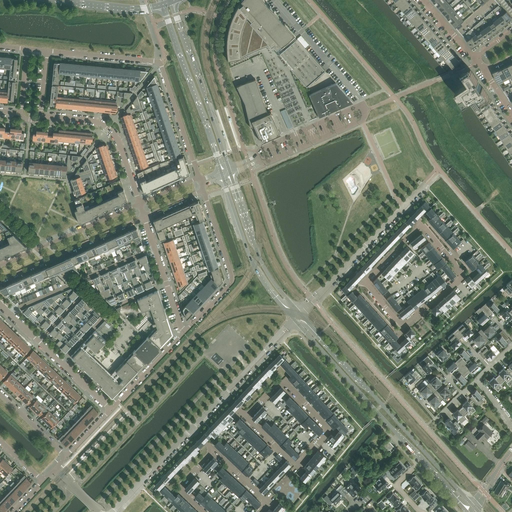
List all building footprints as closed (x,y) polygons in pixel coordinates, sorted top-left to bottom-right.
[(227,43),(227,46),(227,52),(227,56),(228,60),(228,61),(241,58),(244,56),(250,53),(257,50),(262,48),(269,45),(271,47),(273,45),(276,49),(280,46),(281,46),(293,35),(262,0),(242,0),(241,2),(243,4),(241,6),(239,5),(237,8),(236,10),(234,13),(233,16),(232,18),(231,21),(230,24),(229,26),(229,29),(228,32),(227,34),(227,37),(227,40),(227,43)] [(406,0),(398,7),(402,11),(409,4),(410,5),(412,3),(411,2),(409,4),(406,1),(406,0)] [(442,12),(450,5),(446,1),(438,7),(442,12)] [(409,4),(402,11),(405,15),(413,8),(413,9),(415,7),(414,6),(412,8),(410,5),(409,4)] [(445,16),(453,9),(450,5),(442,12),(445,16)] [(405,15),(404,15),(404,16),(408,20),(416,12),(417,13),(419,11),(418,10),(416,12),(413,9),(413,8),(405,15)] [(449,20),(457,13),(453,9),(445,16),(449,20)] [(416,12),(408,20),(411,24),(412,24),(412,23),(420,16),(420,17),(422,15),(421,14),(419,16),(417,13),(416,12)] [(511,17),(507,12),(503,15),(508,22),(510,20),(511,22),(511,17)] [(452,24),(460,17),(457,13),(449,20),(452,24)] [(508,22),(503,15),(502,14),(497,18),(498,19),(504,26),(508,22)] [(420,16),(412,23),(416,27),(424,20),(424,21),(426,19),(425,18),(423,20),(420,17),(420,16)] [(456,28),(464,21),(460,17),(452,24),(456,28)] [(504,26),(498,19),(494,22),(500,29),(501,31),(504,29),(503,27),(504,26)] [(416,27),(415,28),(418,32),(427,25),(428,25),(429,23),(429,22),(427,24),(424,21),(424,20),(416,27)] [(500,29),(494,22),(493,21),(489,24),(495,33),(500,29)] [(495,33),(489,24),(484,27),(485,29),(486,29),(491,36),(495,33)] [(427,25),(418,32),(422,36),(431,29),(433,27),(432,26),(430,28),(428,25),(427,25)] [(431,29),(422,36),(426,40),(434,33),(435,33),(437,32),(436,31),(434,32),(431,29)] [(491,36),(486,29),(485,29),(481,32),(486,39),(488,38),(489,40),(492,38),(490,36),(491,36)] [(486,39),(481,32),(480,30),(475,33),(476,35),(477,35),(482,42),(486,39)] [(434,33),(426,40),(429,44),(430,44),(430,43),(438,37),(440,36),(439,35),(437,36),(435,33),(434,33)] [(477,35),(476,35),(472,38),(477,45),(482,42),(477,35)] [(438,37),(430,43),(430,44),(434,48),(441,41),(442,41),(444,40),(443,39),(441,40),(438,37)] [(477,45),(472,38),(467,41),(474,51),(476,49),(475,47),(477,45)] [(278,55),(290,68),(307,87),(314,80),(319,76),(325,71),(305,48),(297,39),(296,39),(280,54),(278,55)] [(434,48),(431,50),(435,53),(437,51),(437,52),(445,45),(447,44),(446,43),(444,44),(442,41),(441,41),(434,48)] [(445,45),(437,52),(440,55),(441,56),(448,49),(449,50),(451,48),(450,47),(448,49),(445,45)] [(440,55),(439,56),(440,56),(443,61),(452,53),(452,54),(454,52),(453,51),(451,53),(449,50),(448,49),(441,56),(440,55)] [(452,53),(443,61),(447,65),(448,64),(455,57),(456,58),(458,56),(457,55),(455,57),(452,54),(452,53)] [(455,57),(448,64),(451,68),(459,62),(461,60),(460,59),(458,61),(456,58),(455,57)] [(511,75),(511,73),(508,66),(503,69),(508,78),(511,75)] [(508,78),(503,69),(499,71),(498,70),(503,80),(508,78)] [(148,71),(141,71),(138,70),(138,71),(136,71),(136,70),(135,80),(140,81),(148,72),(148,71)] [(492,101),(483,87),(482,88),(481,89),(480,88),(481,87),(479,83),(477,83),(477,82),(479,81),(471,70),(464,74),(465,76),(455,83),(459,89),(458,90),(466,104),(468,102),(475,112),(481,108),(491,101),(492,101)] [(503,80),(498,70),(493,73),(498,83),(503,80)] [(268,114),(260,91),(259,90),(260,90),(256,79),(242,84),(236,86),(245,104),(250,128),(254,126),(255,129),(257,133),(257,134),(261,143),(280,135),(273,118),(273,117),(272,117),(271,115),(272,115),(272,114),(271,114),(270,112),(268,114)] [(157,86),(156,82),(155,83),(152,80),(151,81),(147,86),(149,91),(158,88),(158,87),(158,88),(157,86)] [(353,102),(336,83),(309,95),(315,108),(319,117),(329,113),(353,102)] [(159,93),(159,91),(158,88),(149,91),(150,96),(160,93),(159,93)] [(121,106),(124,103),(121,102),(121,97),(128,98),(132,93),(117,91),(116,101),(116,110),(117,110),(117,106),(121,106)] [(161,98),(161,96),(160,93),(150,96),(152,101),(161,98)] [(131,115),(142,111),(137,97),(133,102),(135,108),(130,110),(129,106),(126,110),(127,114),(123,115),(124,116),(124,117),(131,115)] [(163,103),(162,102),(163,102),(161,98),(152,101),(154,107),(163,103)] [(483,112),(492,107),(490,103),(492,102),(491,101),(481,108),(483,112)] [(165,108),(164,107),(163,103),(154,107),(155,112),(165,108)] [(486,117),(495,111),(493,108),(495,106),(494,105),(492,107),(483,112),(486,117)] [(166,113),(166,112),(165,108),(155,112),(157,117),(167,114),(167,113),(166,113)] [(490,121),(498,116),(496,112),(498,111),(497,110),(495,111),(486,117),(490,121)] [(168,118),(168,117),(167,114),(157,117),(159,122),(168,119),(168,118)] [(493,126),(501,120),(499,117),(501,115),(500,114),(498,116),(490,121),(493,126)] [(134,125),(132,119),(123,122),(125,128),(134,125)] [(170,123),(169,122),(170,122),(168,119),(159,122),(161,127),(170,124),(170,123)] [(496,130),(504,124),(502,121),(504,120),(503,119),(501,120),(493,126),(496,130)] [(499,135),(507,129),(505,126),(507,124),(506,123),(504,124),(496,130),(499,135)] [(171,129),(171,127),(170,124),(161,127),(162,132),(172,129),(172,128),(171,129)] [(136,130),(134,125),(125,128),(127,133),(136,130)] [(15,138),(16,129),(11,128),(10,132),(8,131),(7,138),(15,138)] [(502,139),(510,133),(508,130),(510,129),(509,128),(507,129),(499,135),(502,139)] [(24,139),(24,133),(21,133),(22,129),(16,129),(15,138),(24,139)] [(173,134),(173,132),(172,129),(162,132),(164,137),(174,134),(173,134)] [(58,144),(59,130),(59,133),(53,132),(53,136),(50,136),(50,142),(53,142),(52,144),(58,144)] [(137,135),(136,130),(127,133),(128,138),(137,135)] [(41,143),(42,131),(37,131),(36,134),(33,134),(33,140),(36,140),(36,142),(41,143)] [(50,142),(50,136),(48,135),(48,132),(42,131),(41,143),(41,141),(50,142)] [(505,144),(511,138),(511,136),(511,135),(511,133),(511,132),(510,133),(502,139),(505,144)] [(175,139),(174,138),(175,137),(174,134),(164,137),(166,142),(175,139)] [(139,140),(137,135),(128,138),(130,143),(139,140)] [(177,144),(176,143),(175,139),(166,142),(168,148),(177,144)] [(141,145),(139,140),(130,143),(132,148),(141,145)] [(178,149),(178,148),(177,144),(168,148),(169,153),(179,150),(179,149),(178,149)] [(108,150),(106,145),(104,146),(103,145),(99,146),(100,147),(97,148),(99,153),(108,150)] [(143,150),(141,145),(132,148),(134,153),(143,150)] [(110,155),(108,150),(99,153),(101,158),(110,155)] [(144,155),(143,150),(134,153),(135,158),(144,155)] [(180,154),(180,153),(179,150),(169,153),(171,158),(181,155),(180,154)] [(73,168),(73,167),(71,165),(72,161),(78,161),(82,156),(68,155),(67,166),(67,171),(70,171),(71,170),(71,171),(73,168)] [(111,161),(110,155),(101,158),(102,164),(111,161)] [(146,161),(144,155),(135,158),(137,164),(146,161)] [(189,174),(186,165),(185,161),(183,156),(178,157),(180,166),(176,168),(180,177),(181,178),(183,176),(189,174)] [(80,177),(91,173),(86,160),(83,165),(85,171),(80,172),(78,171),(77,171),(75,174),(75,175),(76,178),(80,177)] [(113,166),(111,161),(102,164),(104,169),(113,166)] [(148,166),(146,161),(137,164),(139,169),(148,166)] [(115,171),(113,166),(104,169),(106,174),(115,171)] [(180,177),(176,168),(172,170),(176,179),(176,180),(179,178),(178,178),(180,177)] [(176,179),(172,170),(167,172),(171,181),(171,182),(174,181),(174,180),(176,179)] [(117,176),(115,171),(106,174),(108,179),(117,176)] [(152,189),(148,181),(146,181),(145,179),(143,180),(141,177),(144,176),(142,171),(137,174),(144,194),(150,191),(150,190),(152,189)] [(171,181),(167,172),(162,174),(166,183),(167,184),(169,183),(169,182),(171,181)] [(166,183),(162,174),(158,176),(162,185),(162,186),(165,185),(164,184),(166,183)] [(162,185),(158,176),(153,178),(157,187),(157,188),(160,187),(160,186),(162,185)] [(157,187),(153,178),(148,181),(152,189),(153,190),(155,189),(155,188),(157,187)] [(80,197),(74,200),(76,204),(77,209),(75,210),(78,221),(79,222),(79,223),(79,224),(89,219),(95,217),(94,216),(95,216),(99,214),(99,215),(105,212),(104,212),(105,211),(109,210),(115,208),(114,207),(115,207),(119,205),(119,206),(125,203),(128,201),(126,195),(125,193),(123,189),(122,184),(120,179),(110,184),(105,186),(100,189),(95,191),(90,193),(85,195),(81,197),(80,197)] [(84,187),(82,182),(73,185),(75,190),(84,187)] [(86,192),(84,187),(75,190),(77,195),(86,192)] [(202,213),(201,209),(198,201),(192,203),(190,204),(190,205),(194,214),(196,213),(200,220),(204,219),(203,213),(202,213)] [(431,208),(432,209),(434,207),(432,205),(430,207),(425,202),(421,206),(425,210),(426,212),(431,208)] [(194,214),(190,205),(188,206),(188,205),(185,207),(189,216),(194,214)] [(420,215),(425,210),(421,206),(416,211),(420,215)] [(189,216),(185,207),(183,208),(183,207),(180,209),(181,209),(185,218),(189,216)] [(436,214),(432,209),(431,208),(426,212),(431,217),(431,218),(436,214)] [(185,218),(181,209),(179,210),(178,209),(176,211),(180,220),(185,218)] [(180,220),(176,211),(174,212),(171,213),(175,222),(180,220)] [(175,222),(171,213),(169,214),(166,215),(167,215),(171,224),(175,222)] [(439,218),(440,219),(443,216),(441,214),(438,217),(436,214),(431,218),(431,217),(428,220),(432,224),(439,218)] [(171,224),(167,215),(165,216),(164,216),(162,217),(162,218),(166,226),(171,224)] [(415,220),(414,221),(411,217),(406,222),(410,226),(415,221),(415,220)] [(161,228),(166,226),(162,218),(160,219),(159,218),(153,221),(160,242),(166,240),(161,228)] [(439,218),(432,224),(435,228),(443,222),(440,219),(439,218)] [(205,226),(203,221),(193,224),(195,229),(205,226)] [(404,232),(410,226),(406,222),(400,228),(404,232)] [(448,222),(445,225),(443,222),(435,228),(439,232),(446,226),(447,227),(450,224),(448,222)] [(206,231),(205,226),(195,229),(197,235),(206,231)] [(446,226),(439,232),(442,236),(450,230),(447,227),(446,226)] [(399,238),(404,232),(400,228),(394,234),(399,238)] [(0,257),(1,257),(8,254),(9,254),(10,254),(10,253),(11,253),(14,252),(27,247),(26,246),(21,241),(19,239),(16,236),(8,229),(7,230),(5,231),(0,233),(0,232),(0,257)] [(141,240),(137,230),(137,231),(137,229),(135,230),(134,229),(130,231),(134,240),(135,242),(141,240)] [(455,230),(452,232),(450,230),(442,236),(446,240),(453,233),(454,234),(457,232),(455,230)] [(134,240),(130,231),(125,233),(129,242),(134,240)] [(208,237),(206,231),(197,235),(199,240),(208,237)] [(129,242),(125,233),(121,235),(124,244),(125,246),(130,244),(129,242)] [(453,233),(446,240),(449,244),(457,237),(454,234),(453,233)] [(394,234),(389,240),(393,243),(395,241),(397,239),(399,238),(394,234)] [(425,238),(422,234),(416,238),(420,243),(419,244),(421,246),(423,244),(421,242),(425,238)] [(124,244),(121,235),(120,235),(116,237),(119,246),(124,244)] [(119,246),(116,237),(115,237),(115,238),(111,240),(114,248),(119,246)] [(210,242),(208,237),(199,240),(200,245),(210,242)] [(453,248),(460,242),(457,237),(449,244),(453,248)] [(412,249),(414,248),(414,247),(419,244),(420,243),(416,238),(410,243),(408,245),(409,245),(412,249)] [(114,248),(111,240),(111,239),(110,240),(106,242),(110,251),(114,248)] [(175,244),(173,239),(164,242),(165,248),(175,244)] [(387,249),(393,243),(389,240),(383,245),(387,249)] [(111,253),(110,251),(106,242),(105,242),(106,242),(101,244),(105,253),(106,255),(111,253)] [(211,247),(210,242),(200,245),(202,250),(211,247)] [(432,246),(428,242),(421,248),(423,251),(424,253),(432,246)] [(105,253),(101,244),(96,246),(100,255),(105,253)] [(382,255),(387,249),(383,245),(378,251),(382,255)] [(100,255),(96,246),(91,248),(95,257),(96,260),(101,257),(100,255)] [(407,247),(407,246),(403,250),(410,257),(413,255),(417,259),(418,258),(414,253),(407,247)] [(423,256),(425,254),(427,256),(435,250),(432,246),(424,253),(423,251),(421,253),(423,256)] [(213,252),(211,247),(202,250),(204,255),(213,252)] [(95,257),(91,248),(91,249),(86,251),(90,259),(95,257)] [(90,259),(86,251),(86,250),(86,251),(81,253),(85,261),(90,259)] [(410,257),(403,250),(400,254),(407,261),(406,262),(408,264),(410,262),(408,260),(410,257)] [(427,256),(430,259),(431,260),(438,254),(435,250),(427,256)] [(376,261),(382,255),(378,251),(372,257),(376,261)] [(215,257),(213,252),(204,255),(206,260),(215,257)] [(85,261),(81,253),(76,255),(81,266),(80,264),(85,261)] [(407,261),(400,254),(396,258),(403,265),(406,262),(407,261)] [(430,263),(432,261),(434,265),(442,258),(438,254),(431,260),(430,259),(428,261),(430,263)] [(81,266),(76,255),(71,257),(75,266),(77,270),(76,268),(81,266)] [(151,270),(146,255),(138,259),(141,266),(143,265),(146,272),(151,270)] [(465,261),(468,265),(476,259),(477,260),(479,257),(478,256),(475,258),(472,255),(465,261)] [(71,269),(73,268),(76,271),(77,270),(75,266),(71,257),(65,260),(63,261),(50,267),(49,267),(46,268),(50,278),(53,285),(56,284),(53,276),(57,275),(58,274),(71,269)] [(217,262),(216,259),(215,257),(206,260),(207,265),(217,262)] [(371,267),(376,261),(372,257),(367,263),(371,268),(372,268),(371,267)] [(403,265),(396,258),(392,262),(400,269),(399,270),(401,272),(403,269),(401,268),(403,265)] [(435,271),(445,262),(442,258),(434,265),(436,266),(433,268),(435,271)] [(472,270),(475,267),(479,263),(477,260),(476,259),(468,265),(472,270)] [(139,269),(137,265),(135,260),(129,263),(132,269),(133,268),(137,276),(140,275),(142,274),(139,269)] [(218,267),(217,264),(217,262),(207,265),(209,271),(211,270),(218,267)] [(400,269),(392,262),(389,265),(396,272),(399,270),(400,269)] [(368,272),(371,268),(367,263),(361,269),(365,273),(367,271),(368,271),(367,271),(368,272)] [(451,269),(446,263),(442,267),(446,272),(446,273),(451,269)] [(475,267),(480,272),(484,268),(485,269),(488,267),(486,265),(484,268),(479,263),(475,267)] [(130,273),(128,269),(126,264),(120,267),(122,273),(124,272),(128,280),(131,279),(133,278),(130,273)] [(396,272),(389,265),(385,269),(392,276),(394,275),(396,272)] [(223,281),(221,277),(219,269),(218,267),(211,270),(213,279),(212,278),(218,285),(219,285),(223,281)] [(50,278),(46,268),(41,270),(45,279),(50,277),(50,278)] [(121,277),(119,273),(117,268),(111,271),(113,277),(115,276),(119,284),(122,283),(123,282),(121,277)] [(484,268),(480,272),(478,274),(482,278),(488,272),(485,269),(484,268)] [(356,274),(360,278),(365,273),(361,269),(356,274)] [(392,277),(393,279),(396,277),(394,275),(392,276),(385,269),(382,273),(389,280),(392,277)] [(446,273),(446,272),(443,274),(445,276),(447,274),(451,279),(455,275),(451,269),(446,273)] [(45,279),(41,270),(41,271),(36,273),(40,281),(45,279)] [(111,278),(112,277),(113,277),(111,271),(102,275),(104,281),(106,280),(110,288),(113,287),(114,286),(112,281),(111,278)] [(40,281),(36,273),(34,274),(31,275),(35,284),(40,281)] [(149,281),(145,273),(142,274),(140,275),(143,280),(144,284),(146,289),(153,286),(150,280),(149,281)] [(356,274),(350,280),(354,284),(355,283),(355,284),(360,278),(356,274)] [(477,282),(482,278),(478,274),(472,279),(476,283),(477,282)] [(35,284),(31,275),(26,277),(30,286),(35,284)] [(436,278),(437,277),(434,275),(432,276),(435,279),(432,282),(438,289),(442,286),(436,278)] [(436,278),(442,286),(446,282),(442,278),(441,276),(440,275),(437,277),(436,278)] [(103,285),(101,281),(99,276),(92,279),(94,284),(95,285),(97,284),(100,292),(105,290),(103,285)] [(472,287),(475,284),(477,287),(479,285),(477,282),(476,283),(472,279),(469,276),(465,280),(472,287)] [(30,286),(26,277),(21,279),(25,288),(30,286)] [(139,285),(136,277),(133,278),(131,279),(134,284),(135,288),(137,293),(139,292),(144,290),(141,285),(139,285)] [(186,278),(177,281),(180,292),(180,291),(188,284),(186,278)] [(218,285),(212,278),(208,282),(214,289),(215,289),(217,287),(217,286),(218,285)] [(378,288),(382,284),(383,285),(385,283),(384,281),(381,283),(377,278),(373,282),(378,288)] [(25,288),(21,279),(16,281),(20,290),(25,288)] [(354,284),(350,280),(345,285),(350,289),(355,284),(355,283),(354,284)] [(20,290),(16,281),(16,282),(14,282),(11,284),(16,295),(15,292),(20,290)] [(130,289),(126,281),(123,282),(122,283),(124,288),(126,292),(128,297),(129,297),(130,296),(135,294),(132,288),(130,289)] [(428,285),(429,284),(426,281),(424,283),(427,286),(423,288),(430,296),(434,293),(428,285)] [(214,289),(208,282),(204,286),(211,293),(213,291),(213,290),(214,289)] [(428,285),(434,293),(438,289),(432,282),(429,284),(428,285)] [(16,295),(11,284),(11,283),(11,284),(7,286),(11,296),(11,297),(16,295)] [(378,288),(382,294),(387,290),(383,285),(382,284),(378,288)] [(121,293),(117,285),(114,286),(113,287),(115,292),(117,296),(119,301),(120,300),(125,298),(123,293),(121,293)] [(352,291),(350,289),(345,285),(342,289),(346,294),(344,297),(345,299),(348,296),(347,295),(352,291)] [(11,296),(7,286),(6,286),(0,288),(0,289),(8,297),(11,296)] [(211,293),(204,286),(200,290),(207,297),(210,295),(209,294),(211,293)] [(419,292),(420,291),(418,288),(416,289),(418,292),(415,295),(422,302),(426,299),(419,292)] [(419,292),(426,299),(430,296),(423,288),(420,291),(419,292)] [(78,295),(71,289),(66,291),(70,295),(69,296),(73,300),(78,295)] [(116,302),(113,295),(111,295),(108,289),(105,290),(100,292),(99,293),(111,304),(116,302)] [(112,374),(102,365),(92,355),(104,343),(106,341),(97,333),(95,331),(71,356),(102,386),(101,387),(112,397),(126,382),(145,363),(146,364),(161,348),(160,347),(172,334),(158,290),(137,299),(141,312),(150,309),(155,323),(152,324),(153,326),(154,326),(155,329),(125,359),(112,374)] [(207,297),(200,290),(196,294),(204,301),(206,299),(205,298),(207,297)] [(453,290),(449,294),(456,301),(460,298),(454,290),(453,290)] [(348,296),(352,301),(356,297),(352,291),(347,295),(348,296)] [(66,308),(71,302),(67,299),(65,297),(61,293),(51,298),(52,298),(54,301),(55,301),(59,298),(63,302),(62,303),(66,308)] [(203,301),(196,294),(193,298),(200,304),(200,305),(202,303),(202,302),(203,301)] [(352,301),(355,304),(356,304),(363,298),(359,294),(356,297),(352,301)] [(452,305),(453,304),(456,301),(449,294),(445,297),(452,305)] [(395,300),(391,295),(387,299),(392,305),(396,301),(397,302),(400,300),(398,298),(395,300)] [(411,298),(412,297),(410,295),(408,296),(411,299),(407,301),(410,305),(410,304),(414,309),(418,306),(411,298)] [(411,298),(418,306),(422,302),(415,295),(412,297),(411,298)] [(452,305),(445,297),(441,301),(448,308),(451,306),(454,309),(456,307),(453,304),(452,305)] [(200,304),(193,298),(189,302),(196,308),(196,309),(199,306),(198,306),(200,304)] [(354,308),(356,305),(359,308),(366,301),(363,298),(356,304),(355,304),(352,306),(354,308)] [(91,308),(82,299),(82,300),(77,304),(81,308),(79,310),(82,313),(84,310),(82,309),(83,307),(88,312),(91,308)] [(491,299),(483,306),(489,313),(490,314),(492,312),(494,314),(499,309),(493,302),(491,304),(488,301),(491,299)] [(40,308),(44,304),(48,308),(51,304),(46,300),(31,306),(35,310),(41,315),(44,311),(40,308)] [(58,304),(55,301),(54,301),(51,304),(56,309),(55,310),(59,315),(64,310),(60,306),(58,304)] [(362,312),(370,305),(366,301),(359,308),(362,311),(362,312)] [(392,305),(396,310),(401,307),(397,302),(396,301),(392,305)] [(448,308),(441,301),(438,304),(444,312),(445,311),(448,308)] [(196,308),(189,302),(185,306),(192,312),(192,313),(195,310),(194,310),(196,308)] [(410,305),(406,308),(405,309),(408,313),(414,309),(410,304),(410,305)] [(443,313),(446,316),(448,314),(445,311),(444,312),(438,304),(431,310),(436,315),(438,313),(440,316),(443,313)] [(360,315),(363,313),(366,316),(373,309),(370,305),(362,312),(362,311),(359,314),(360,315)] [(37,318),(31,313),(32,311),(33,312),(35,310),(31,306),(22,311),(34,322),(37,318)] [(191,314),(192,312),(185,306),(183,309),(186,319),(191,314)] [(404,310),(399,314),(402,318),(408,313),(405,309),(406,308),(404,306),(402,307),(404,310)] [(489,313),(483,306),(480,308),(479,308),(476,311),(476,312),(475,313),(477,311),(481,316),(477,319),(482,325),(489,318),(487,316),(489,313)] [(82,313),(79,310),(75,307),(70,312),(75,316),(76,314),(81,319),(84,315),(82,313)] [(54,314),(51,311),(48,308),(44,311),(49,316),(48,318),(52,322),(57,317),(54,314)] [(369,320),(377,313),(373,309),(366,316),(368,319),(369,320)] [(509,320),(511,322),(511,321),(511,311),(511,310),(508,312),(507,310),(502,315),(507,321),(509,320)] [(98,318),(93,314),(92,316),(88,312),(84,315),(87,318),(90,320),(93,324),(98,318)] [(367,323),(370,320),(373,323),(380,317),(377,313),(369,320),(368,319),(365,321),(367,323)] [(77,322),(74,319),(72,317),(68,314),(63,319),(68,323),(69,322),(74,326),(77,322)] [(50,324),(47,321),(44,318),(41,315),(37,319),(42,323),(41,325),(45,329),(50,324)] [(376,327),(383,321),(380,317),(373,323),(375,326),(376,327)] [(91,326),(87,321),(85,323),(81,319),(77,322),(80,325),(86,331),(91,326)] [(67,327),(65,324),(61,321),(57,326),(61,330),(63,329),(67,333),(70,330),(67,327)] [(99,331),(105,325),(108,328),(110,327),(106,323),(107,323),(105,321),(97,329),(99,331)] [(374,331),(377,328),(379,331),(387,324),(383,321),(376,327),(375,326),(372,329),(374,331)] [(383,335),(390,328),(387,324),(379,331),(382,334),(383,335)] [(466,328),(462,324),(455,331),(461,338),(464,336),(466,338),(473,332),(468,327),(466,328)] [(488,327),(486,324),(480,330),(487,338),(489,336),(490,337),(496,331),(490,325),(488,327)] [(0,333),(3,336),(10,329),(6,325),(0,331),(0,333)] [(79,338),(86,331),(80,325),(79,327),(81,328),(80,329),(78,330),(74,326),(70,330),(79,338)] [(64,337),(61,334),(58,332),(54,328),(50,333),(54,337),(55,336),(60,340),(64,337)] [(381,338),(384,336),(387,339),(394,332),(390,328),(383,335),(382,334),(379,337),(381,338)] [(7,340),(14,333),(10,329),(3,336),(7,340)] [(411,342),(410,343),(413,345),(415,344),(412,341),(415,338),(413,335),(415,334),(411,329),(404,334),(407,337),(411,342)] [(489,341),(487,338),(480,330),(473,336),(475,339),(473,341),(479,347),(483,343),(485,345),(489,341)] [(509,339),(509,338),(502,330),(494,337),(503,347),(508,342),(505,340),(508,337),(509,339)] [(461,342),(459,340),(461,338),(455,331),(448,337),(452,342),(450,343),(454,348),(461,342)] [(395,339),(398,336),(394,332),(387,339),(389,342),(387,345),(388,346),(391,344),(390,343),(394,339),(395,339)] [(11,344),(18,337),(14,333),(7,340),(11,344)] [(77,340),(73,336),(71,337),(67,333),(64,337),(67,340),(69,342),(72,345),(77,340)] [(15,347),(22,340),(21,339),(21,338),(19,336),(19,337),(18,337),(11,344),(15,347)] [(407,337),(401,343),(405,347),(410,343),(411,342),(407,337)] [(399,344),(395,339),(394,339),(390,343),(391,344),(395,348),(399,345),(399,344)] [(19,351),(26,344),(26,343),(24,341),(23,341),(22,340),(15,347),(19,351)] [(70,347),(66,343),(64,345),(60,340),(57,344),(65,353),(70,347)] [(405,347),(401,343),(399,344),(399,345),(395,348),(396,349),(394,351),(398,356),(401,353),(400,352),(405,347)] [(23,355),(30,348),(26,344),(19,351),(23,355)] [(445,361),(452,355),(442,344),(437,349),(439,351),(435,354),(441,361),(443,359),(445,361)] [(484,360),(486,357),(488,360),(495,354),(490,349),(488,350),(485,346),(477,352),(484,360)] [(458,361),(457,361),(463,367),(470,360),(469,361),(467,358),(470,356),(463,349),(458,354),(462,358),(458,361)] [(31,361),(37,355),(33,351),(27,357),(31,361)] [(283,358),(280,354),(274,360),(278,364),(280,363),(279,362),(283,358)] [(35,365),(41,358),(37,355),(31,361),(35,365)] [(434,362),(428,356),(420,362),(423,366),(422,367),(427,373),(431,369),(429,366),(434,362)] [(39,369),(45,362),(44,361),(44,360),(42,358),(42,359),(41,358),(35,365),(39,369)] [(291,366),(291,367),(294,365),(293,363),(290,365),(283,358),(279,362),(280,363),(286,370),(291,366)] [(278,364),(274,360),(268,367),(272,371),(278,364)] [(470,361),(470,360),(463,367),(468,373),(469,373),(468,372),(470,370),(472,372),(479,366),(474,361),(472,364),(470,361)] [(455,374),(463,367),(457,361),(458,362),(455,364),(453,361),(446,368),(451,373),(454,370),(456,373),(455,374)] [(43,373),(49,366),(49,365),(47,363),(46,363),(45,362),(39,369),(43,373)] [(0,377),(1,379),(7,372),(8,371),(8,370),(8,371),(6,368),(5,369),(1,366),(0,367),(0,377)] [(47,376),(53,370),(49,366),(43,373),(46,376),(47,376)] [(291,366),(286,370),(291,375),(295,371),(291,367),(291,366)] [(272,371),(268,367),(262,373),(266,377),(268,375),(270,377),(274,372),(272,371)] [(468,373),(463,367),(455,374),(456,373),(458,376),(456,378),(462,385),(467,380),(463,376),(468,373)] [(499,372),(500,374),(497,376),(503,382),(505,380),(507,382),(511,378),(503,368),(499,372)] [(51,380),(57,373),(53,370),(47,376),(46,376),(45,378),(49,382),(51,380)] [(411,374),(410,372),(404,376),(410,383),(413,381),(415,383),(422,377),(415,370),(411,374)] [(299,376),(300,376),(303,374),(301,372),(298,375),(295,371),(291,375),(288,378),(292,382),(299,376)] [(9,388),(16,380),(18,378),(12,373),(4,381),(8,385),(7,386),(9,388)] [(54,384),(61,377),(57,373),(51,380),(54,384)] [(266,380),(265,378),(266,377),(262,373),(256,378),(262,384),(266,380)] [(428,383),(427,383),(435,392),(442,386),(440,383),(442,382),(436,375),(430,381),(430,382),(428,384),(428,383)] [(299,376),(292,382),(295,386),(303,380),(300,376),(299,376)] [(502,386),(500,385),(503,382),(497,376),(495,378),(494,377),(489,381),(497,391),(502,386)] [(58,387),(65,381),(61,377),(54,384),(58,387)] [(262,384),(256,378),(251,384),(255,388),(257,387),(259,388),(262,384)] [(14,391),(21,385),(16,380),(9,388),(11,390),(12,389),(14,391)] [(308,380),(305,383),(303,380),(295,386),(299,390),(306,383),(307,384),(310,382),(308,380)] [(62,391),(69,385),(67,383),(68,383),(66,381),(65,381),(58,387),(62,391)] [(306,383),(299,390),(302,394),(309,387),(307,384),(306,383)] [(424,397),(426,395),(429,398),(435,392),(427,383),(428,384),(426,386),(425,385),(419,391),(424,397)] [(255,388),(251,384),(245,390),(250,394),(255,388)] [(18,395),(25,388),(21,385),(14,391),(16,393),(15,394),(18,396),(18,395)] [(66,395),(73,388),(72,388),(73,387),(71,385),(70,386),(69,385),(62,391),(66,395)] [(444,388),(442,386),(435,392),(443,400),(445,398),(452,393),(446,386),(444,388)] [(280,397),(285,391),(281,387),(276,393),(280,397)] [(315,388),(312,390),(309,387),(302,394),(305,397),(313,391),(314,392),(316,389),(315,388)] [(22,400),(29,392),(25,388),(18,395),(20,397),(19,398),(22,400)] [(70,399),(76,392),(73,388),(66,395),(70,399)] [(471,394),(473,396),(471,399),(470,397),(470,398),(478,407),(483,402),(480,398),(482,396),(476,389),(471,394)] [(250,394),(245,390),(240,396),(244,400),(246,398),(247,400),(251,396),(250,394)] [(313,391),(305,397),(309,401),(316,395),(314,392),(313,391)] [(28,405),(36,397),(33,394),(32,395),(29,392),(22,400),(24,402),(24,401),(26,403),(28,405)] [(74,403),(81,396),(76,392),(70,399),(74,403)] [(435,392),(429,398),(431,400),(429,402),(434,408),(441,402),(443,405),(446,403),(443,401),(443,400),(435,392)] [(271,398),(275,402),(280,397),(276,393),(271,398)] [(322,395),(319,398),(316,395),(309,401),(312,405),(320,398),(321,399),(323,397),(322,395)] [(240,396),(232,404),(236,408),(238,406),(240,404),(244,400),(240,396)] [(33,411),(41,403),(37,400),(38,399),(36,397),(28,405),(30,407),(32,408),(31,409),(33,411)] [(287,399),(285,401),(290,406),(294,402),(289,397),(287,399)] [(320,398),(312,405),(316,409),(323,402),(321,399),(320,398)] [(462,404),(464,406),(461,408),(467,415),(469,412),(471,414),(476,410),(467,400),(462,404)] [(290,406),(287,409),(291,413),(299,406),(294,402),(290,406)] [(329,403),(326,405),(323,402),(316,409),(319,413),(326,406),(327,407),(330,405),(329,403)] [(40,416),(47,408),(45,406),(44,407),(41,403),(33,411),(36,413),(36,412),(38,414),(40,416)] [(226,411),(230,415),(236,408),(232,404),(226,411)] [(98,412),(91,405),(87,410),(94,416),(98,412)] [(304,412),(299,406),(291,413),(297,419),(304,412)] [(326,406),(319,413),(323,416),(330,410),(327,407),(326,406)] [(266,411),(262,407),(257,412),(261,416),(266,411)] [(45,422),(52,414),(49,411),(50,410),(47,408),(40,416),(42,418),(43,419),(43,420),(45,422)] [(466,418),(464,417),(467,415),(461,408),(459,410),(457,409),(453,413),(461,423),(466,418)] [(94,416),(87,410),(83,414),(90,420),(94,416)] [(335,410),(333,413),(330,410),(323,416),(326,420),(333,414),(334,415),(337,412),(335,410)] [(233,418),(230,415),(226,411),(222,415),(229,422),(228,423),(230,425),(232,423),(230,421),(233,418)] [(257,412),(252,418),(256,422),(261,416),(257,412)] [(308,416),(304,412),(297,419),(301,423),(308,416)] [(52,427),(60,418),(54,413),(52,414),(45,422),(47,424),(48,424),(52,427)] [(90,420),(83,414),(79,418),(86,424),(90,420)] [(333,414),(326,420),(330,424),(337,418),(334,415),(333,414)] [(229,422),(222,415),(218,419),(225,425),(228,423),(229,422)] [(301,423),(305,427),(312,420),(308,416),(301,423)] [(86,424),(79,418),(75,422),(82,429),(86,424)] [(236,423),(234,425),(239,429),(240,428),(241,428),(245,423),(239,418),(235,423),(236,423)] [(342,418),(340,421),(337,418),(330,424),(333,429),(337,426),(336,426),(341,422),(342,423),(344,420),(343,419),(342,418)] [(444,421),(447,424),(446,425),(454,434),(457,431),(456,429),(460,426),(456,421),(453,423),(449,418),(444,421)] [(218,419),(214,423),(222,429),(225,425),(218,419)] [(308,424),(313,429),(317,425),(312,420),(305,427),(308,424)] [(265,421),(264,423),(261,426),(267,431),(271,426),(265,421)] [(82,429),(75,422),(71,426),(78,433),(82,429)] [(342,423),(341,422),(336,426),(337,426),(340,430),(344,434),(348,430),(342,423)] [(218,433),(219,432),(222,429),(214,423),(211,426),(218,433)] [(239,429),(238,431),(242,434),(248,427),(245,423),(241,428),(240,428),(239,429)] [(267,431),(271,434),(273,436),(280,430),(278,427),(274,423),(271,426),(267,431)] [(475,436),(480,441),(483,438),(483,437),(484,436),(487,438),(492,433),(484,424),(478,430),(480,432),(475,436)] [(319,434),(323,430),(317,425),(313,429),(319,434)] [(78,433),(71,426),(67,430),(74,437),(78,433)] [(214,437),(217,434),(219,436),(221,434),(219,432),(218,433),(211,426),(207,430),(211,434),(214,437)] [(248,427),(242,434),(245,438),(252,431),(249,428),(248,427)] [(74,437),(67,430),(64,434),(70,441),(74,437)] [(207,430),(200,438),(204,442),(211,434),(207,430)] [(284,434),(280,430),(273,436),(277,441),(284,434)] [(340,440),(344,434),(340,430),(334,437),(339,441),(338,441),(344,446),(345,444),(340,440)] [(252,431),(245,438),(249,441),(256,434),(252,431)] [(70,441),(64,434),(60,439),(66,445),(67,445),(70,441)] [(256,434),(249,441),(253,445),(260,438),(256,434)] [(288,438),(284,434),(277,441),(281,445),(288,438)] [(341,450),(341,449),(335,445),(338,441),(339,441),(334,437),(331,434),(328,439),(341,450)] [(467,439),(465,436),(458,443),(461,445),(467,439)] [(204,442),(200,438),(194,444),(198,448),(204,442)] [(263,441),(260,438),(253,445),(256,448),(263,441)] [(291,442),(288,438),(281,445),(285,449),(291,442)] [(217,442),(214,444),(220,450),(224,445),(218,440),(217,442)] [(395,448),(388,440),(383,445),(390,452),(395,448)] [(263,441),(256,448),(260,452),(267,445),(263,441)] [(468,441),(464,445),(470,451),(475,447),(468,441)] [(224,445),(220,450),(224,453),(230,446),(226,442),(224,445)] [(291,442),(285,449),(290,454),(294,450),(289,445),(291,442)] [(198,452),(196,450),(198,448),(194,444),(188,450),(194,456),(198,452)] [(267,445),(260,452),(264,456),(267,453),(269,455),(273,451),(267,445)] [(230,446),(224,453),(226,456),(227,457),(234,450),(233,449),(230,446)] [(194,456),(188,450),(183,456),(189,461),(190,460),(188,459),(193,454),(194,456)] [(234,450),(227,457),(230,459),(231,460),(238,453),(236,452),(234,450)] [(290,454),(295,459),(299,455),(294,450),(290,454)] [(326,457),(318,450),(314,455),(322,461),(326,457)] [(238,453),(231,460),(233,462),(235,464),(242,457),(240,455),(238,453)] [(319,464),(322,461),(314,455),(311,459),(318,465),(318,466),(321,469),(322,467),(319,464)] [(181,466),(186,461),(188,462),(189,461),(183,456),(177,462),(181,466)] [(242,457),(235,464),(236,465),(238,467),(245,460),(243,458),(242,457)] [(217,462),(213,458),(208,463),(212,467),(217,462)] [(315,469),(318,466),(318,465),(311,459),(307,463),(315,469)] [(245,460),(238,467),(239,468),(242,471),(249,464),(246,461),(245,460)] [(285,470),(290,465),(286,461),(281,466),(285,470)] [(5,476),(12,468),(9,465),(9,464),(7,462),(0,469),(3,473),(2,474),(5,476),(4,476),(5,476)] [(172,468),(176,471),(177,470),(181,466),(177,462),(172,468)] [(207,473),(210,469),(212,467),(208,463),(203,469),(207,473)] [(307,470),(312,473),(311,474),(314,477),(315,475),(312,472),(315,469),(307,463),(304,467),(307,470)] [(400,463),(390,472),(395,478),(405,469),(400,463)] [(249,464),(242,471),(248,477),(252,472),(250,470),(253,468),(249,464)] [(280,476),(285,470),(281,466),(275,472),(280,476)] [(222,467),(219,469),(218,471),(223,476),(227,472),(222,467)] [(175,472),(177,474),(178,473),(176,471),(172,468),(166,473),(170,477),(175,472)] [(311,486),(305,481),(311,474),(312,473),(307,470),(300,478),(311,486)] [(227,472),(223,476),(220,479),(224,483),(231,476),(227,472)] [(274,482),(280,476),(275,472),(270,478),(274,482)] [(165,483),(166,482),(170,477),(166,473),(160,479),(165,483)] [(413,476),(408,481),(415,490),(416,490),(421,485),(422,483),(415,475),(414,477),(413,476)] [(31,482),(24,476),(20,480),(27,486),(31,482)] [(238,482),(231,476),(224,483),(231,489),(238,482)] [(199,482),(195,478),(190,483),(194,487),(199,482)] [(268,488),(274,482),(270,478),(264,484),(268,488)] [(375,486),(380,492),(380,491),(388,484),(388,483),(383,478),(375,486)] [(27,486),(20,480),(20,479),(20,480),(16,484),(23,490),(27,486)] [(163,485),(165,483),(160,479),(155,485),(159,489),(163,485)] [(505,483),(501,481),(495,492),(501,496),(508,485),(509,486),(511,484),(506,481),(505,483)] [(242,486),(238,482),(231,489),(236,493),(242,486)] [(347,486),(348,486),(345,489),(344,487),(341,490),(346,494),(348,492),(353,497),(355,494),(356,495),(359,491),(351,482),(347,486)] [(185,489),(189,493),(194,487),(190,483),(185,489)] [(23,490),(16,484),(12,488),(19,495),(23,490)] [(259,489),(263,493),(268,488),(264,484),(259,489)] [(166,496),(170,492),(163,485),(159,489),(165,495),(163,498),(164,499),(167,497),(166,496)] [(335,505),(344,496),(346,494),(341,490),(344,487),(341,485),(336,489),(338,491),(330,499),(326,495),(323,498),(329,504),(332,502),(335,505)] [(246,489),(242,486),(236,493),(239,497),(246,489)] [(19,495),(12,488),(8,492),(15,499),(19,495)] [(246,498),(246,497),(250,493),(246,489),(239,497),(243,501),(246,498)] [(426,490),(420,495),(421,496),(421,495),(428,504),(433,500),(435,502),(437,500),(434,496),(432,497),(426,491),(426,490)] [(368,494),(365,491),(359,496),(362,499),(368,494)] [(15,499),(8,492),(5,496),(11,503),(15,499)] [(166,496),(167,497),(171,501),(175,497),(170,492),(166,496)] [(197,494),(195,496),(200,501),(204,497),(198,492),(197,494)] [(246,498),(251,502),(255,498),(250,493),(246,497),(246,498)] [(393,493),(387,498),(395,507),(401,502),(400,502),(393,494),(393,493)] [(182,497),(178,494),(175,497),(171,501),(174,504),(172,506),(174,508),(176,506),(175,505),(182,497)] [(204,497),(200,501),(204,505),(211,498),(207,494),(204,497)] [(364,504),(371,498),(368,494),(362,499),(361,501),(364,504)] [(11,503),(5,496),(1,501),(7,507),(11,503)] [(175,505),(176,506),(179,508),(186,501),(182,497),(175,505)] [(211,498),(204,505),(211,511),(217,504),(211,498)] [(257,507),(261,503),(255,498),(251,502),(257,507)] [(381,500),(377,503),(382,509),(386,506),(381,500)] [(182,511),(183,511),(189,505),(186,501),(179,508),(182,511),(181,511),(182,511)]
